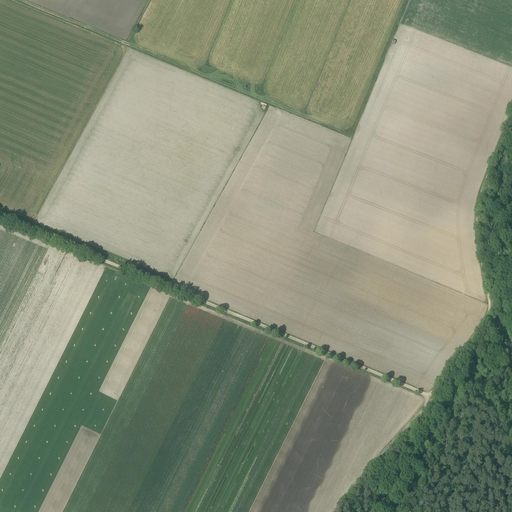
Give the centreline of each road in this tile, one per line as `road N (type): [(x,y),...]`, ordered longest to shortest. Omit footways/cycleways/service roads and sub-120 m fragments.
road 1 (track): [(0,218),(426,395)]
road 2 (track): [(377,511),(492,328)]
road 3 (track): [(511,115),(477,219),(490,304),(484,322)]
road 4 (track): [(426,395),(339,511)]
